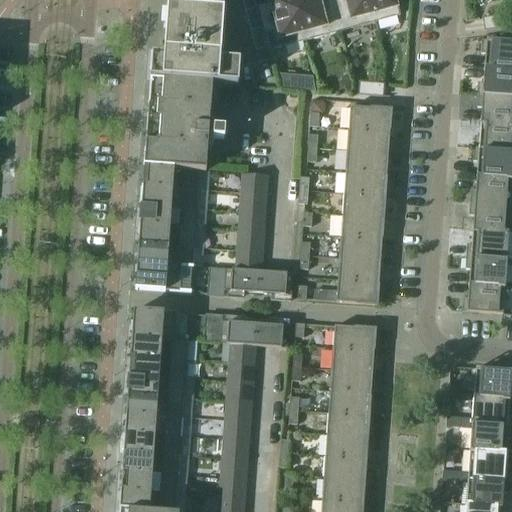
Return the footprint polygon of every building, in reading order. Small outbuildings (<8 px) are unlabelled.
[(268,51),(304,42),(293,0),(268,0),(269,4),(256,7),(268,51)] [(340,32),(331,0),(293,0),(304,42),(340,32)] [(331,0),(340,32),(375,23),(369,0),(331,0)] [(369,0),(375,23),(399,16),(395,2),(399,1),(399,0),(369,0)] [(149,81),(211,86),(237,87),(239,64),(216,62),(217,55),(220,55),(223,13),(166,9),(163,51),(167,52),(166,58),(151,57),(149,81)] [(484,32),(508,28),(506,16),(482,20),(484,32)] [(483,70),(511,71),(511,43),(481,41),(480,55),(484,55),(483,70)] [(511,98),(511,71),(483,70),(482,84),(478,84),(477,96),(511,98)] [(298,77),(277,75),(280,89),(297,90),(298,77)] [(224,130),(208,129),(209,119),(209,111),(211,86),(149,81),(147,114),(143,169),(199,173),(205,173),(207,139),(223,140),(224,130)] [(339,87),(338,94),(349,94),(350,84),(342,83),(339,87)] [(382,98),(383,86),(359,84),(358,96),(382,98)] [(511,98),(477,96),(476,109),(481,109),(480,123),(511,125),(511,98)] [(348,131),(389,134),(389,132),(388,132),(390,111),(349,108),(348,131)] [(318,129),(319,115),(310,114),(309,128),(318,129)] [(511,125),(480,123),(479,138),(474,137),(473,150),(511,152),(511,125)] [(387,155),(389,134),(348,131),(348,132),(347,153),(387,155)] [(307,150),(316,150),(317,137),(308,136),(307,150)] [(315,164),(316,150),(307,150),(306,163),(315,164)] [(511,152),(473,150),(472,163),(477,163),(476,177),(511,180),(511,174),(511,152)] [(386,177),(387,155),(347,153),(345,173),(345,174),(386,177)] [(197,192),(199,173),(143,169),(142,188),(197,192)] [(386,178),(386,177),(345,174),(343,196),(384,199),(385,178),(386,178)] [(267,178),(247,176),(241,176),(240,194),(266,196),(267,178)] [(510,202),(511,180),(476,177),(475,192),(470,191),(469,204),(510,207),(510,202)] [(298,192),(307,193),(308,179),(299,179),(298,192)] [(196,211),(197,192),(142,188),(142,190),(140,189),(138,205),(141,205),(140,207),(196,211)] [(306,206),(307,193),(298,192),(297,206),(306,206)] [(264,216),(266,196),(240,194),(238,214),(264,216)] [(382,220),(384,199),(343,196),(341,217),(382,220)] [(511,212),(511,202),(510,202),(510,207),(469,204),(468,217),(473,217),(472,231),(508,234),(509,212),(511,212)] [(195,230),(196,211),(140,207),(139,226),(195,230)] [(263,235),(264,216),(238,214),(237,233),(263,235)] [(311,228),(312,215),(303,214),(302,228),(311,228)] [(381,240),(382,220),(341,217),(340,239),(381,242),(381,240)] [(193,249),(195,230),(139,226),(138,245),(193,249)] [(506,261),(508,234),(472,231),(471,246),(466,245),(465,258),(506,261)] [(262,254),(263,235),(237,233),(236,252),(262,254)] [(380,263),(381,242),(340,239),(340,240),(339,260),(380,263)] [(300,257),(309,258),(309,245),(301,244),(300,257)] [(192,268),(193,249),(138,245),(136,264),(192,268)] [(260,273),(262,254),(236,252),(234,271),(258,273),(260,273)] [(308,271),(309,258),(300,257),(299,271),(308,271)] [(504,288),(506,261),(465,258),(464,271),(469,271),(468,285),(504,288)] [(378,285),(380,263),(339,260),(337,280),(337,282),(378,285)] [(192,268),(136,264),(134,291),(190,295),(190,293),(178,293),(180,269),(192,270),(192,268)] [(222,297),(224,271),(208,270),(206,295),(194,295),(222,297)] [(258,273),(234,271),(224,271),(222,297),(241,299),(242,294),(257,295),(258,273)] [(292,276),(260,273),(258,273),(257,295),(272,296),(271,301),(290,302),(290,301),(292,276)] [(378,286),(378,285),(337,282),(335,304),(376,307),(377,286),(378,286)] [(502,316),(504,288),(468,285),(467,300),(462,299),(461,313),(502,316)] [(297,301),(305,302),(306,288),(298,288),(297,301)] [(200,318),(201,317),(133,312),(131,339),(186,343),(187,343),(187,341),(175,340),(177,316),(200,318)] [(219,345),(221,318),(205,317),(203,344),(219,345)] [(253,347),(254,325),(240,324),(240,320),(221,318),(219,345),(229,346),(253,347)] [(289,325),(289,323),(270,322),(269,327),(254,325),(253,347),(255,348),(255,347),(287,350),(289,325)] [(303,339),(304,326),(295,325),(294,339),(303,339)] [(373,352),(374,331),(334,328),(332,350),(373,353),(373,352)] [(185,362),(186,343),(131,339),(130,358),(185,362)] [(255,348),(253,347),(229,346),(228,365),(254,367),(255,348)] [(372,375),(373,353),(332,350),(332,352),(331,372),(372,375)] [(292,369),(301,370),(302,356),(293,356),(292,369)] [(184,381),(185,362),(130,358),(128,377),(184,381)] [(252,386),(254,367),(228,365),(226,384),(252,386)] [(300,383),(301,370),(292,369),(291,383),(300,383)] [(511,386),(511,372),(475,370),(473,398),(509,401),(510,386),(511,386)] [(370,396),(372,375),(331,372),(329,392),(329,393),(370,396)] [(182,400),(184,381),(128,377),(127,396),(182,400)] [(251,405),(252,386),(226,384),(225,403),(251,405)] [(448,397),(460,397),(461,387),(448,386),(448,397)] [(370,398),(370,396),(329,393),(327,415),(368,418),(369,398),(370,398)] [(181,419),(182,400),(127,396),(125,416),(181,419)] [(511,415),(508,415),(509,401),(473,398),(471,420),(459,419),(458,429),(471,430),(471,425),(511,428),(511,422),(511,415)] [(289,412),(297,413),(298,399),(290,399),(289,412)] [(249,424),(251,405),(225,403),(224,422),(249,424)] [(296,426),(297,413),(289,412),(288,426),(296,426)] [(366,439),(368,418),(327,415),(326,436),(366,439)] [(180,439),(181,419),(125,416),(124,435),(180,439)] [(458,429),(459,419),(446,418),(445,428),(458,429)] [(248,443),(249,424),(224,422),(222,441),(248,443)] [(511,441),(511,428),(471,425),(471,430),(469,452),(505,455),(506,440),(511,441)] [(124,435),(124,436),(122,436),(121,452),(123,452),(123,454),(178,458),(180,439),(124,435)] [(365,461),(366,439),(326,436),(324,458),(365,461)] [(247,463),(248,443),(222,441),(221,461),(247,463)] [(280,455),(289,455),(289,442),(281,441),(280,455)] [(504,469),(505,455),(469,452),(467,474),(455,473),(454,483),(467,484),(467,479),(508,482),(509,469),(504,469)] [(178,458),(123,454),(121,473),(177,477),(178,458)] [(288,469),(289,455),(280,455),(279,468),(288,469)] [(363,482),(365,461),(324,458),(323,480),(363,482)] [(245,482),(247,463),(221,461),(219,480),(245,482)] [(454,483),(455,473),(442,472),(441,482),(454,483)] [(176,496),(177,477),(121,473),(120,492),(176,496)] [(292,491),(293,477),(284,477),(283,491),(292,491)] [(507,495),(508,482),(467,479),(467,484),(465,506),(501,509),(502,494),(507,495)] [(244,501),(245,482),(219,480),(218,499),(244,501)] [(362,504),(363,482),(323,480),(321,501),(362,504)] [(174,511),(176,496),(120,492),(120,496),(117,496),(117,503),(119,503),(119,511),(130,511),(174,511)] [(243,511),(244,501),(218,499),(217,511),(243,511)] [(361,511),(362,504),(321,501),(320,511),(361,511)]
